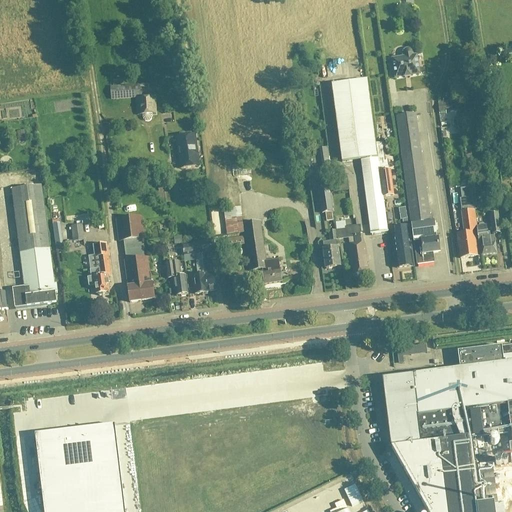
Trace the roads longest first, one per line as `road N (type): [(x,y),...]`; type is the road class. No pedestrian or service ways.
road 1 (unclassified): [(352,373),(32,416)]
road 2 (tertiary): [(343,306),(43,347)]
road 3 (tertiary): [(47,369),(345,329)]
road 4 (tertiary): [(511,285),(343,306)]
road 5 (tertiary): [(345,329),(511,308)]
road 6 (unclassified): [(393,511),(364,447),(352,373)]
